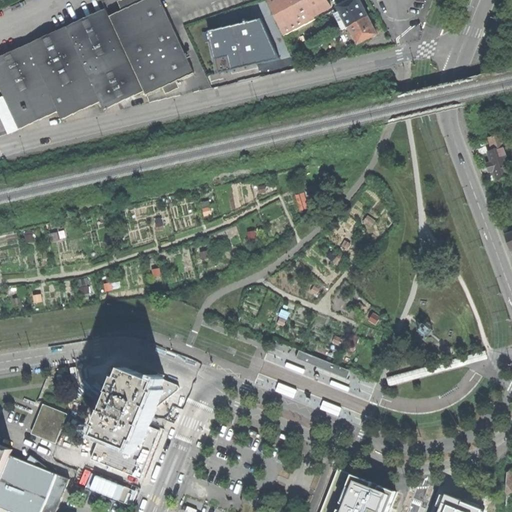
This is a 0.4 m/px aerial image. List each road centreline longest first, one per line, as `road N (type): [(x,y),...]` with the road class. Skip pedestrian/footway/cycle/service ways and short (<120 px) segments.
road 1 (residential): [(460,49),(430,47),(0,148)]
road 2 (residential): [(511,397),(475,433),(414,446),(213,373)]
road 3 (residential): [(460,49),(448,122),(511,291)]
road 4 (residential): [(204,390),(389,466),(431,467)]
road 5 (residential): [(213,373),(131,344),(83,348)]
road 6 (residential): [(204,390),(155,511)]
road 7 (residential): [(83,348),(136,357),(204,390)]
